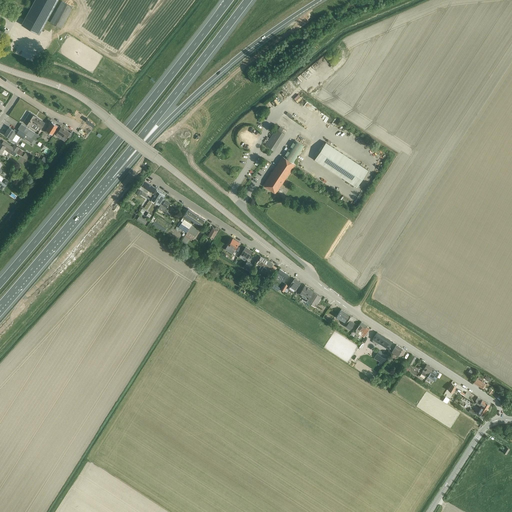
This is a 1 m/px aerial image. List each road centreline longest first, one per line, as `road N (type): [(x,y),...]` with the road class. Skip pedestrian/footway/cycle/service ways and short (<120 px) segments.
road 1 (motorway): [(228,0),(0,282)]
road 2 (tertiary): [(263,243),(79,96),(0,67)]
road 3 (tertiary): [(500,419),(493,400),(263,243)]
road 4 (motorway): [(103,182),(237,56),(322,0)]
road 5 (motorway): [(103,182),(247,0)]
road 6 (motorway): [(0,306),(103,182)]
road 7 (residential): [(263,243),(251,245),(150,177)]
